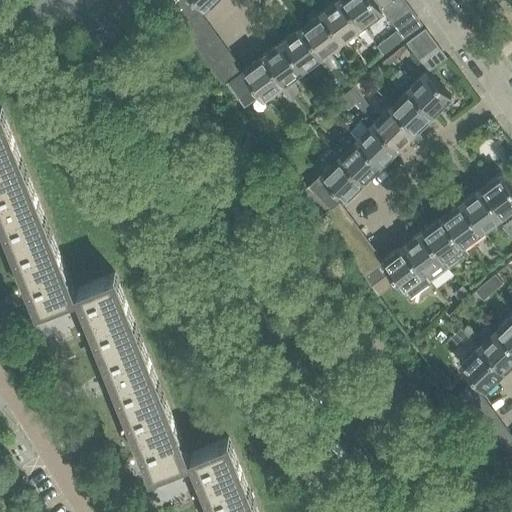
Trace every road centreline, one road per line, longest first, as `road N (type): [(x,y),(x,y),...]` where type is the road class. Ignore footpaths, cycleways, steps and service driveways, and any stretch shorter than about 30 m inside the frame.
road 1 (tertiary): [(462,511),(72,0)]
road 2 (tertiary): [(30,13),(400,511)]
road 3 (residential): [(399,238),(378,208),(395,174),(503,92)]
road 4 (residential): [(90,511),(0,371)]
